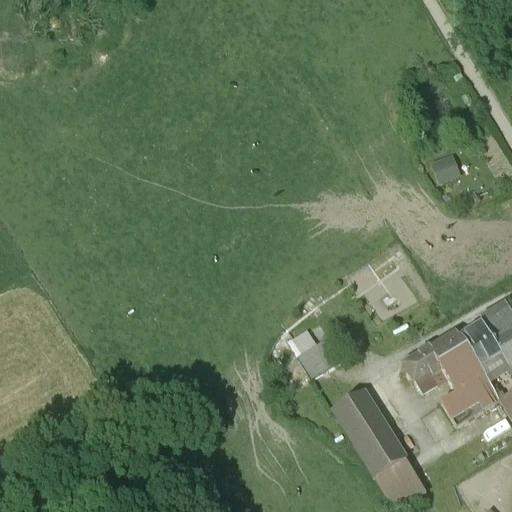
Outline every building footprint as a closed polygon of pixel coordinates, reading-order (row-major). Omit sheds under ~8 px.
[(449,156),(426,165),(434,188),(457,179),(449,156)] [(511,320),(507,312),(482,328),(484,332),(463,345),(469,356),(483,377),(503,364),(490,342),(511,329),(511,320)] [(511,329),(490,342),(503,364),(511,377),(511,329)] [(308,340),(292,350),(302,366),(318,355),(308,340)] [(460,340),(430,358),(440,374),(469,356),(463,345),(460,340)] [(314,390),(345,372),(330,349),(300,368),(314,390)] [(469,356),(440,374),(443,379),(458,403),(445,412),(459,435),(502,408),(493,393),(483,377),(469,356)] [(430,358),(405,374),(417,395),(431,386),(443,379),(440,374),(430,358)] [(493,393),(511,380),(511,377),(503,364),(483,377),(493,393)] [(431,386),(417,395),(422,401),(435,393),(431,386)] [(363,400),(332,419),(375,487),(405,468),(363,400)] [(511,401),(502,408),(511,424),(511,401)] [(405,468),(375,487),(390,511),(411,511),(427,503),(405,468)]
